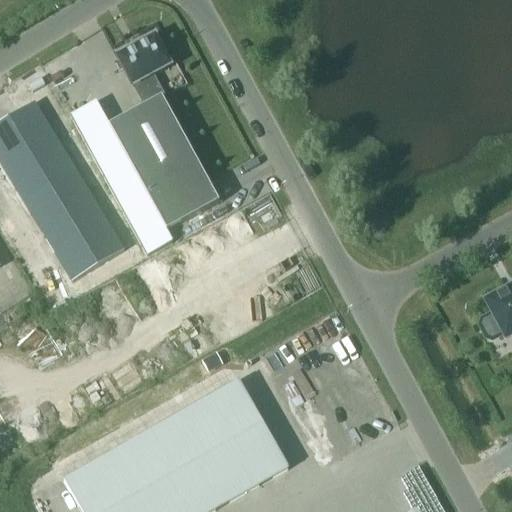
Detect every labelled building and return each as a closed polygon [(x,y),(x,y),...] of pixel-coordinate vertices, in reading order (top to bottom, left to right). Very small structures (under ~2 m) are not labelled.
[(145,108),(108,128),(165,233),(218,205),(161,99),(164,98),(153,77),(169,68),(154,39),(117,59),(132,88),(134,87),(145,108)] [(50,74),(59,90),(59,89),(74,81),(70,73),(59,70),(50,74)] [(0,125),(0,164),(79,292),(130,267),(32,106),(0,125)] [(481,322),(480,327),(486,339),(491,340),(503,333),(505,337),(511,333),(511,288),(486,302),(494,316),(481,322)] [(238,383),(63,482),(80,511),(215,511),(288,471),(238,383)]
